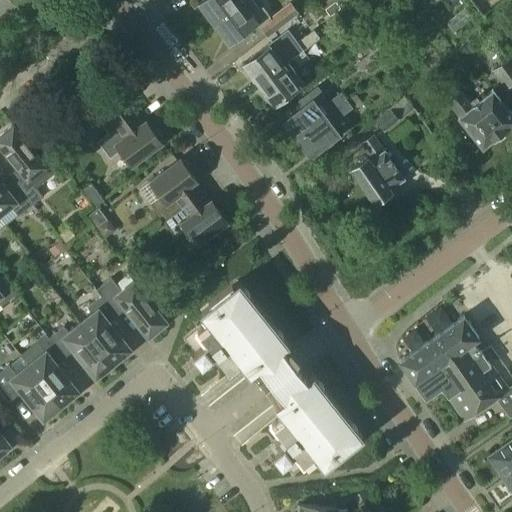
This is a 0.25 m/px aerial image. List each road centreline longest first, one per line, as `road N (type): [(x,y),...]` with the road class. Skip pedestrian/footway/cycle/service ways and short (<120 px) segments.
road 1 (residential): [(343,326),(276,215),(118,2)]
road 2 (residential): [(206,433),(179,395),(143,383),(0,498)]
road 3 (residential): [(466,511),(343,326)]
road 4 (residential): [(343,326),(511,209)]
road 5 (residential): [(206,433),(343,326)]
road 6 (residential): [(0,97),(118,2)]
